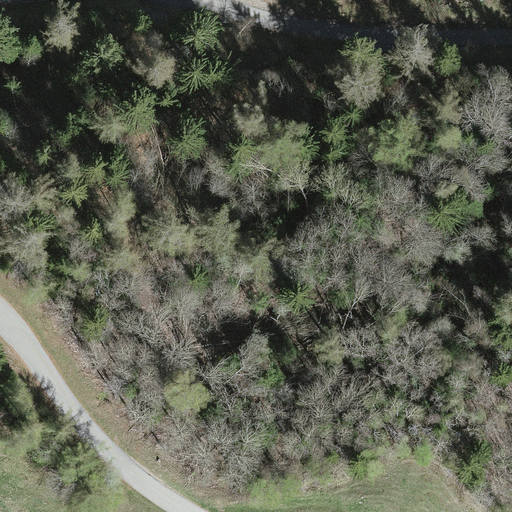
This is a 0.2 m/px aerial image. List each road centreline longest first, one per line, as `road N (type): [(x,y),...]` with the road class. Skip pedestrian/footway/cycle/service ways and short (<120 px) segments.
road 1 (unclassified): [(215,0),(331,29),(511,33)]
road 2 (unclassified): [(190,511),(92,435),(0,314)]
